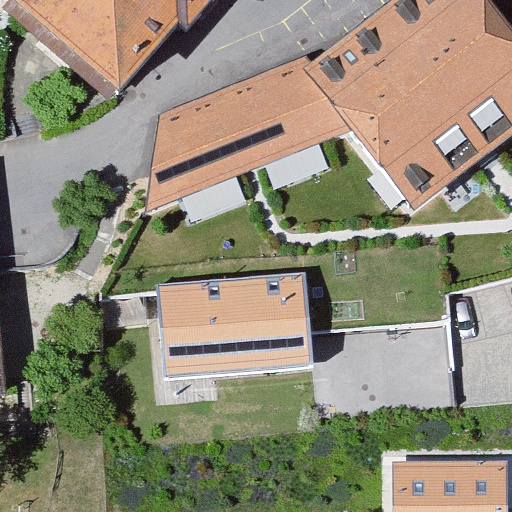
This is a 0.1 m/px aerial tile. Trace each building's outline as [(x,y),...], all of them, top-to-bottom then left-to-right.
[(200,0),(31,0),(125,84),(200,0)] [(357,135),(416,210),(511,135),(511,22),(494,0),(381,0),(301,62),(357,135)] [(357,135),(301,62),(158,114),(145,217),(357,135)] [(305,269),(154,284),(164,382),(315,367),(305,269)] [(0,391),(9,390),(0,303),(0,391)] [(505,511),(505,462),(389,464),(390,511),(505,511)]
